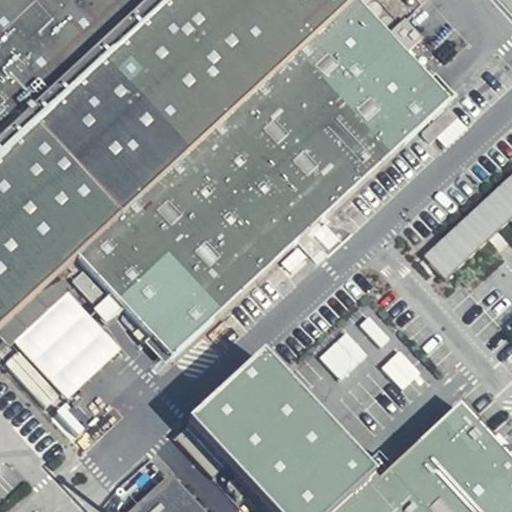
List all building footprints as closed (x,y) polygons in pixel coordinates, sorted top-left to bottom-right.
[(12,342),(362,3),(364,0),(147,0),(0,134),(0,337),(8,345),(12,342)] [(0,0),(0,134),(147,0),(0,0)] [(429,78),(362,3),(12,342),(19,352),(5,364),(43,409),(58,398),(67,403),(120,351),(89,318),(92,313),(103,327),(116,315),(161,365),(453,96),(434,74),(429,78)] [(511,176),(425,257),(443,280),(511,217),(511,176)] [(511,511),(511,452),(507,457),(455,403),(376,481),(372,477),(364,468),(278,374),(257,351),(182,420),(264,511),(511,511)] [(367,421),(414,381),(396,360),(349,399),(367,421)] [(200,511),(168,476),(127,511),(200,511)]
